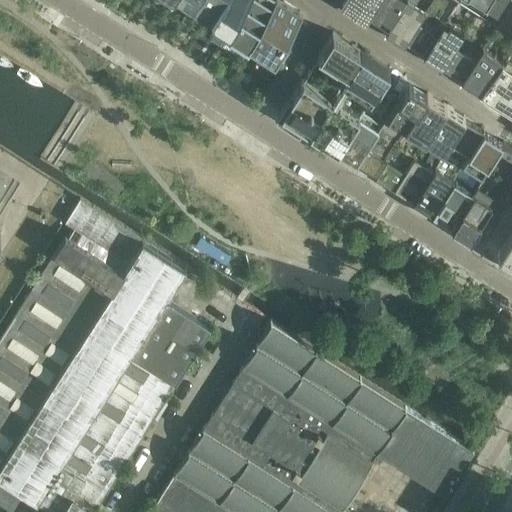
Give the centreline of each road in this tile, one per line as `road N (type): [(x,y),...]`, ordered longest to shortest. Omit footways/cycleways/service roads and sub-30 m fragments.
road 1 (residential): [(259,123),(473,260)]
road 2 (residential): [(63,0),(259,123)]
road 3 (residential): [(329,12),(511,129)]
road 4 (residential): [(259,123),(329,12)]
